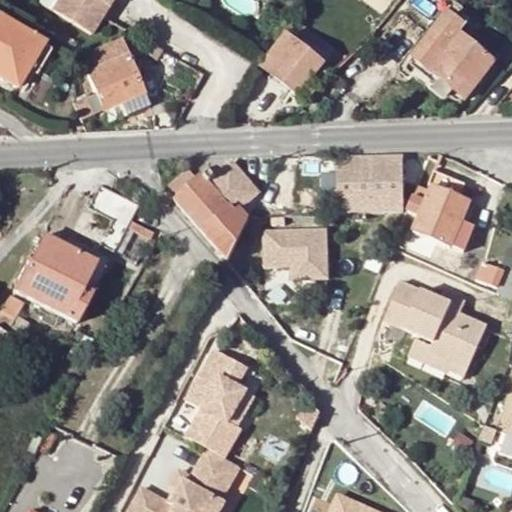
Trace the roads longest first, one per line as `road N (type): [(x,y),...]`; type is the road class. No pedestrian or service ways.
road 1 (residential): [(128,149),(132,170),(423,511)]
road 2 (tertiary): [(493,136),(128,149)]
